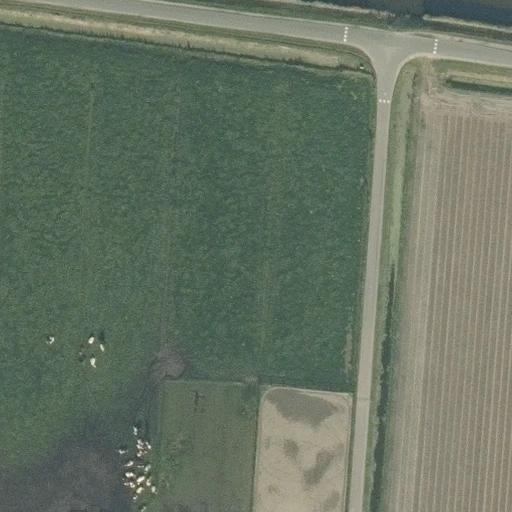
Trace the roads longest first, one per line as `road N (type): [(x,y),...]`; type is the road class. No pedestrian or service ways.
road 1 (unclassified): [(354,511),(387,42)]
road 2 (unclassified): [(387,42),(75,0)]
road 3 (unclassified): [(511,57),(387,42)]
